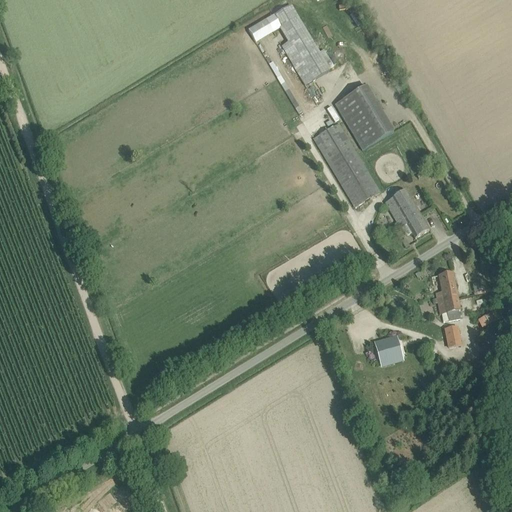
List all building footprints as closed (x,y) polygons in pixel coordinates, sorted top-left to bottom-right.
[(290,43),(289,44),(312,82),(328,72),(305,34),(290,43)] [(335,107),(363,153),(394,134),(366,88),(335,107)] [(313,140),(355,209),(380,194),(338,125),(313,140)] [(401,229),(407,226),(415,240),(429,232),(406,192),(386,204),(401,229)] [(438,304),(440,316),(442,316),(443,324),(449,323),(460,321),(458,312),(460,312),(453,275),(439,277),(444,303),(438,304)] [(500,304),(495,299),(490,304),(495,309),(500,304)] [(484,319),(488,327),(502,319),(498,312),(484,319)] [(445,331),(449,349),(461,347),(457,329),(445,331)] [(497,337),(483,340),(487,355),(500,352),(497,337)] [(397,342),(376,348),(380,361),(401,355),(397,342)] [(434,362),(437,357),(430,354),(427,359),(434,362)]
